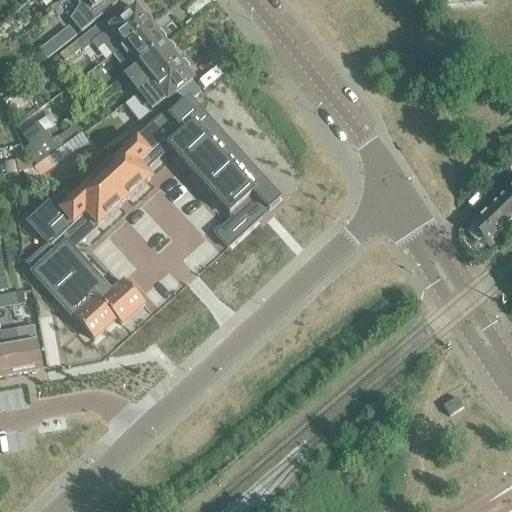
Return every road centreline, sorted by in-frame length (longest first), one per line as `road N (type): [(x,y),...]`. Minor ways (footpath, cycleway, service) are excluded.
road 1 (unclassified): [(143,427),(396,196)]
road 2 (tertiary): [(396,196),(371,147),(252,0)]
road 3 (tertiary): [(511,380),(396,196)]
road 4 (residential): [(0,416),(98,399),(143,427)]
road 5 (unclassified): [(143,427),(56,511)]
